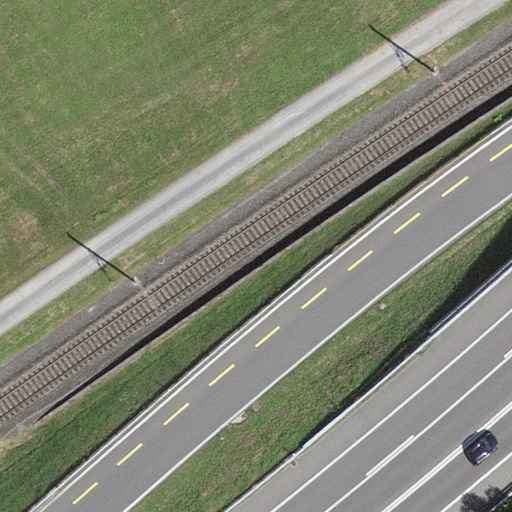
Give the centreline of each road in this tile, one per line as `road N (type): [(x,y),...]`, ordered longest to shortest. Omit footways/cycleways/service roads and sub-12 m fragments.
road 1 (track): [(479,0),(0,319)]
road 2 (primary): [(511,159),(287,334),(80,511)]
road 3 (trunk): [(383,511),(511,404)]
